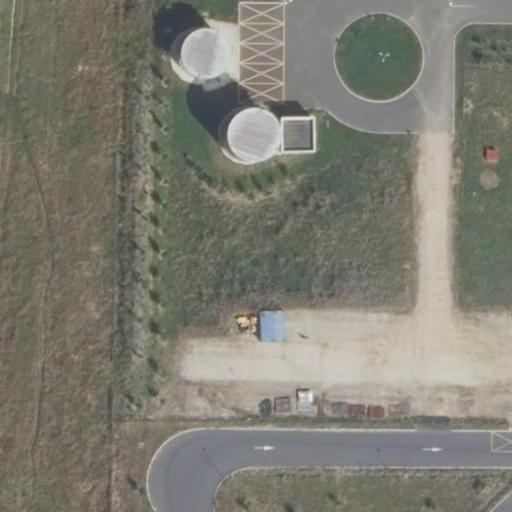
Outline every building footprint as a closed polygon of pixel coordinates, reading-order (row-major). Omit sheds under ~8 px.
[(179,74),(225,73),(224,28),(178,29),(179,74)] [(229,152),(311,154),(312,110),(230,108),(229,152)] [(295,417),(294,385),(208,386),(208,418),(295,417)] [(402,420),(402,387),(304,385),(304,418),(402,420)] [(475,388),(476,419),(501,419),(500,387),(475,388)]
